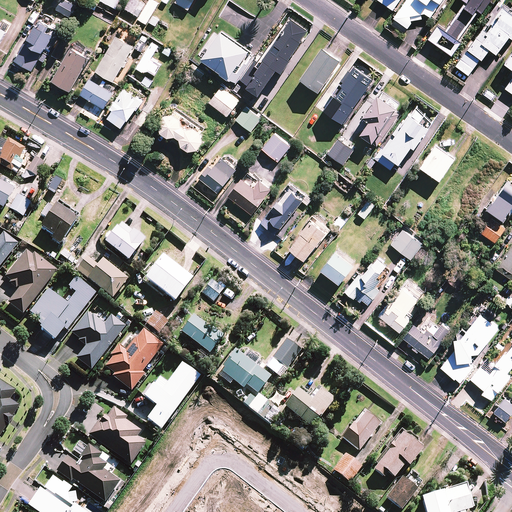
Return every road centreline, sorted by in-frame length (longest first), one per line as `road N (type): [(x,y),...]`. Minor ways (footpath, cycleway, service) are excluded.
road 1 (tertiary): [(0,93),(174,202),(511,472)]
road 2 (residential): [(308,0),(511,144)]
road 3 (residential): [(0,488),(54,396),(52,383),(0,339)]
road 4 (residential): [(298,511),(222,460),(202,471),(174,511)]
